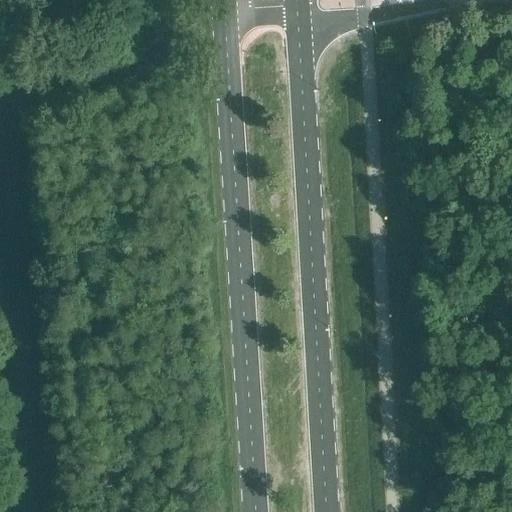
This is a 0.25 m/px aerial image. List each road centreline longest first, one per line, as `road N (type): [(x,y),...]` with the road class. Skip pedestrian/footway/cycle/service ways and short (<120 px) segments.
road 1 (secondary): [(323,511),(294,2)]
road 2 (secondary): [(229,5),(259,511)]
